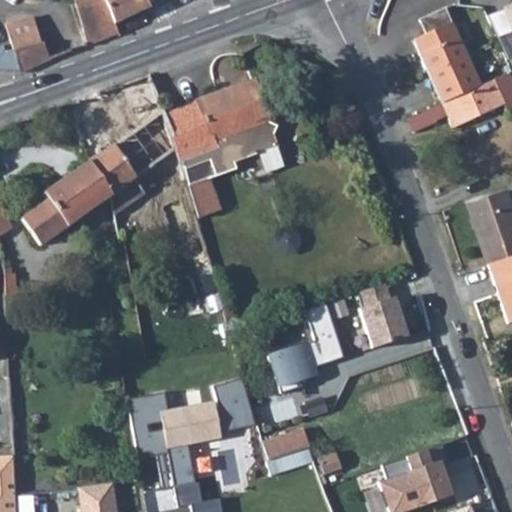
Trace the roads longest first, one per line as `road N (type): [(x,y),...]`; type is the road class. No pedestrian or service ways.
road 1 (residential): [(511,480),(416,211),(326,0)]
road 2 (tertiary): [(0,105),(176,38)]
